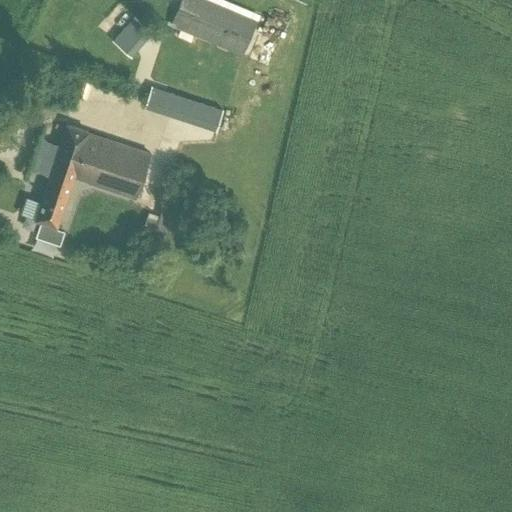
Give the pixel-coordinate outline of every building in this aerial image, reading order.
[(264,6),(249,0),(180,0),(170,24),(243,55),(264,6)] [(134,56),(154,34),(132,18),(111,40),(134,56)] [(212,130),(220,108),(151,86),(143,107),(212,130)] [(87,131),(64,123),(37,209),(20,203),(15,218),(26,222),(25,225),(33,228),(36,219),(57,226),(73,177),(137,198),(152,151),(88,130),(87,131)] [(170,222),(178,198),(166,195),(158,218),(158,220),(146,216),(139,238),(159,244),(161,239),(165,240),(170,222)]
